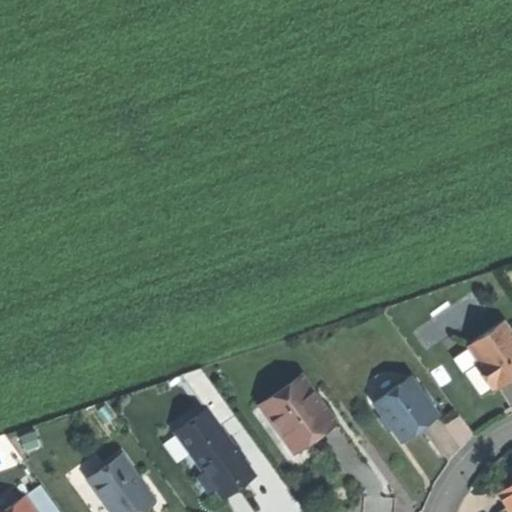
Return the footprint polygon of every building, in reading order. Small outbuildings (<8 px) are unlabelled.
[(476,368),(491,390),(496,386),(499,390),(511,381),(511,334),(505,324),(471,347),(482,363),(476,368)] [(177,433),(192,455),(224,432),(220,427),(236,415),(202,368),(180,374),(207,411),(177,433)] [(300,373),(261,403),(275,423),(274,424),(282,435),(286,432),(298,449),(316,436),(336,421),(300,373)] [(375,403),(403,443),(417,432),(439,417),(412,378),(375,403)] [(217,488),(221,494),(235,484),(252,471),(224,432),(192,455),(206,473),(217,488)] [(88,479),(111,511),(138,511),(154,501),(121,455),(88,479)] [(209,494),(217,488),(206,473),(198,479),(209,494)] [(511,511),(511,485),(498,495),(509,511),(511,511)] [(37,511),(26,496),(2,511),(37,511)]
